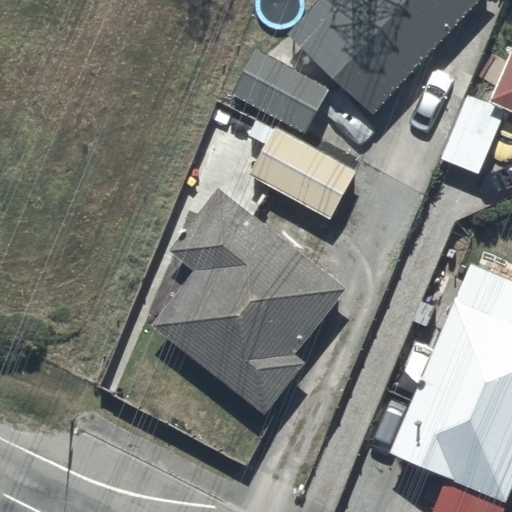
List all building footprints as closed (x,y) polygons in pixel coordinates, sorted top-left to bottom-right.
[(318,0),(294,28),(375,109),(473,0),(318,0)] [(261,44),(235,89),(282,116),(252,168),(331,214),(358,166),(302,133),(331,84),(261,44)] [(511,48),(494,93),(511,101),(511,48)] [(471,90),(443,153),(480,169),(508,107),(471,90)] [(198,264),(156,316),(267,405),(308,354),(297,344),(348,280),(224,181),(173,245),(198,264)] [(511,270),(475,254),(396,441),(511,493),(511,490),(511,270)]
